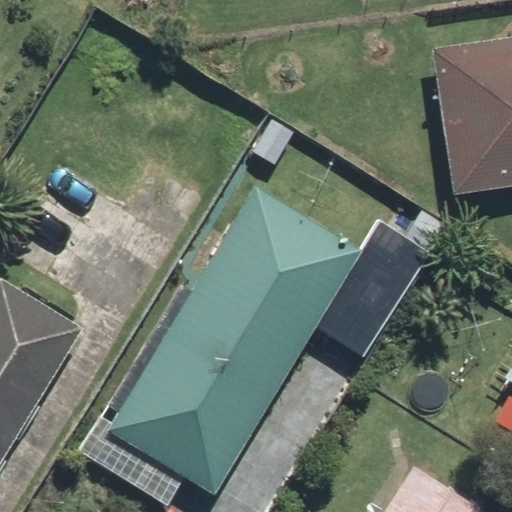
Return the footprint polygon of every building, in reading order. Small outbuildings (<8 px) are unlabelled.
[(511,23),(432,33),(451,186),(511,178),(511,23)] [(347,153),(331,179),(393,219),(410,193),(347,153)] [(60,154),(9,236),(69,273),(121,191),(60,154)] [(221,485),(290,368),(338,397),(430,243),(382,214),(367,240),(259,176),(226,231),(214,224),(207,220),(179,268),(186,272),(121,379),(111,373),(96,398),(118,412),(113,420),(221,485)] [(0,464),(86,319),(3,270),(0,274),(0,464)] [(511,396),(500,416),(511,423),(511,335),(487,378),(511,393),(511,396)] [(415,454),(378,511),(490,511),(496,503),(415,454)]
